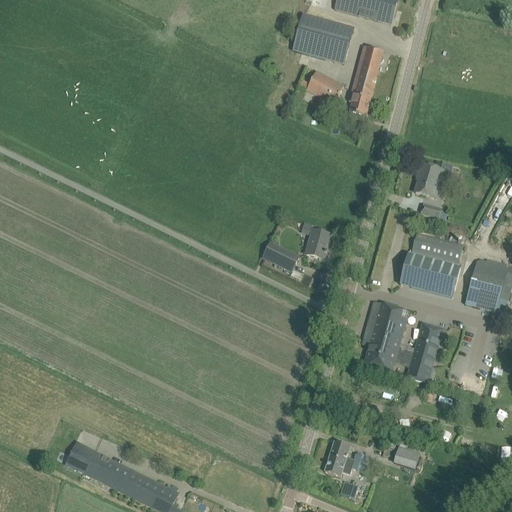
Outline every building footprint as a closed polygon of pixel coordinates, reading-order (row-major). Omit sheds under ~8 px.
[(337,0),(335,11),(391,26),(398,0),(337,0)] [(354,30),(303,16),(293,52),(344,66),(354,30)] [(364,48),(349,103),(352,104),(349,114),(366,119),(384,54),(364,48)] [(306,92),(325,102),(334,106),(344,88),(337,85),(325,79),(316,74),(306,92)] [(419,176),(421,177),(415,195),(434,200),(438,185),(439,185),(443,172),(421,166),(419,176)] [(422,215),(446,222),(447,217),(441,215),(442,211),(424,206),(422,215)] [(309,246),(306,256),(324,261),(325,255),(327,256),(327,254),(326,254),(327,247),(331,248),(333,238),(324,235),(315,232),(313,232),(312,237),(309,246)] [(416,237),(411,256),(408,256),(400,286),(452,300),(460,269),(458,268),(458,267),(463,249),(426,240),(416,237)] [(263,259),(292,273),(299,259),(270,245),(263,259)] [(496,314),(504,317),(511,289),(511,269),(478,260),(466,302),(465,307),(496,315),(496,314)] [(409,314),(374,304),(371,314),(368,325),(365,335),(362,346),(366,347),(370,348),(367,357),(365,366),(378,370),(392,374),(393,370),(394,365),(400,346),(401,340),(403,335),(409,314)] [(416,351),(411,370),(409,375),(408,380),(418,382),(427,385),(433,365),(439,345),(441,337),(431,334),(422,331),(419,339),(416,351)] [(500,380),(502,371),(492,368),(490,378),(500,380)] [(486,396),(496,397),(498,387),(488,385),(486,396)] [(449,408),(452,398),(441,396),(438,405),(449,408)] [(470,447),(472,439),(465,437),(463,445),(470,447)] [(385,450),(383,457),(392,458),(397,445),(390,442),(387,451),(385,450)] [(418,454),(420,449),(407,445),(402,443),(400,448),(398,455),(395,465),(415,471),(418,462),(420,455),(418,454)] [(348,459),(351,449),(334,444),(325,473),(341,478),(342,474),(350,476),(352,470),(364,474),(369,460),(356,455),(354,461),(348,459)] [(68,467),(156,511),(178,511),(172,508),(178,496),(79,445),(68,467)] [(345,483),(341,495),(354,499),(358,488),(345,483)]
